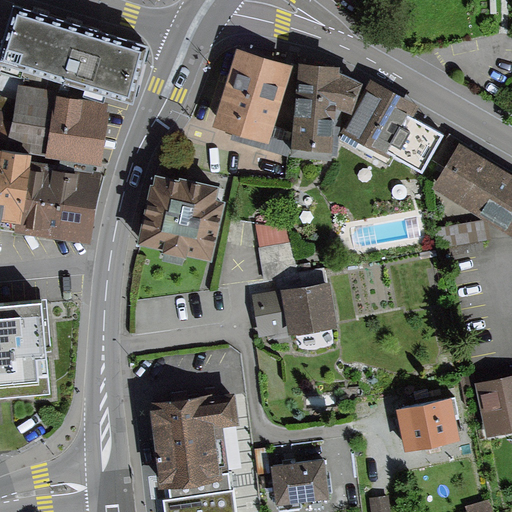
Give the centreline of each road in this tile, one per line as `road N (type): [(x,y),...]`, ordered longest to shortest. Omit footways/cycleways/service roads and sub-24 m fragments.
road 1 (tertiary): [(189,32),(135,155),(111,246),(103,368),(112,485)]
road 2 (residential): [(202,8),(353,49),(511,139)]
